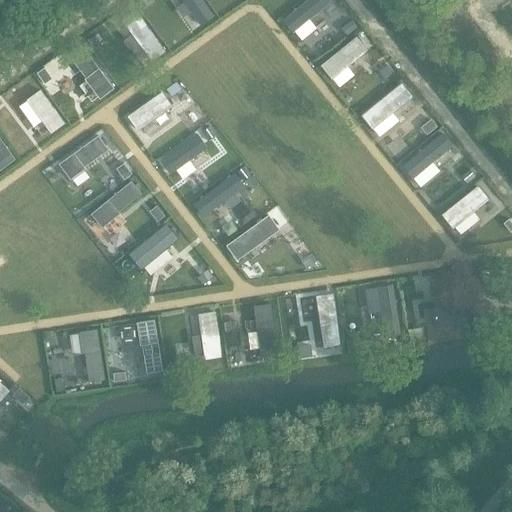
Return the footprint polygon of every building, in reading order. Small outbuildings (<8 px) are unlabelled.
[(143,0),(140,3),(141,4),(145,9),(155,2),(153,0),(143,0)] [(346,26),(342,29),(347,36),(352,32),(358,28),(352,21),(346,26)] [(96,37),(88,43),(94,51),(102,45),(96,37)] [(382,70),(379,73),(384,79),(388,76),(393,72),(388,66),(382,70)] [(44,68),(37,73),(45,85),(52,79),(44,68)] [(177,83),(167,90),(172,97),(182,90),(177,83)] [(427,125),(422,128),(425,133),(427,135),(437,126),(432,120),(427,125)] [(210,128),(203,132),(209,141),(215,136),(210,128)] [(125,164),(117,170),(125,180),(133,174),(125,164)] [(245,167),(238,172),(243,179),(245,181),(251,176),(251,175),(245,167)] [(470,171),(462,178),(467,184),(475,178),(470,171)] [(158,206),(151,212),(158,222),(166,217),(158,206)] [(312,255),(302,262),(307,269),(317,262),(312,255)] [(208,270),(198,278),(204,286),(214,278),(208,270)] [(238,321),(225,323),(226,332),(231,331),(239,330),(238,321)] [(356,340),(348,341),(349,352),(357,351),(356,340)] [(312,346),(298,348),(300,358),(313,356),(312,346)] [(126,373),(114,374),(114,379),(115,382),(126,381),(126,377),(126,373)] [(65,379),(56,380),(57,387),(57,393),(67,391),(66,386),(65,379)] [(0,381),(0,402),(10,390),(0,381)] [(17,392),(14,396),(24,405),(30,398),(23,392),(20,389),(17,392)]
